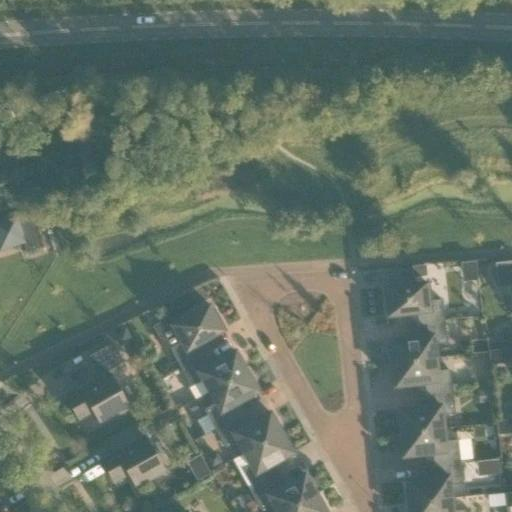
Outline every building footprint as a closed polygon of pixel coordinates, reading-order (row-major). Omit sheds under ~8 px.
[(0,248),(22,242),(26,252),(40,248),(29,212),(5,220),(5,218),(0,219),(0,248)] [(511,285),(511,260),(494,263),(497,287),(511,285)] [(427,275),(425,264),(412,266),(413,277),(427,275)] [(414,325),(444,321),(441,300),(428,301),(426,283),(384,288),(387,316),(413,313),(414,325)] [(223,330),(209,305),(172,326),(168,318),(153,326),(166,351),(170,348),(181,367),(206,353),(200,342),(223,330)] [(392,363),(435,358),(433,344),(446,343),(444,321),(414,325),(416,336),(390,339),(392,363)] [(132,339),(125,327),(113,334),(120,346),(132,339)] [(67,398),(78,418),(93,410),(100,423),(128,407),(110,375),(126,367),(112,343),(86,358),(99,380),(67,398)] [(511,347),(488,351),(490,365),(511,362),(511,347)] [(209,392),(246,371),(235,350),(212,363),(206,353),(181,367),(191,386),(202,380),(209,392)] [(422,395),(452,392),(449,370),(436,372),(435,358),(392,363),(395,386),(421,383),(422,395)] [(215,429),(241,415),(235,404),(258,391),(246,371),(209,392),(216,404),(205,410),(215,429)] [(477,390),(479,403),(492,401),(491,389),(477,390)] [(400,433),(443,428),(441,415),(454,413),(452,392),(422,395),(424,407),(398,410),(400,433)] [(149,419),(156,431),(181,418),(174,405),(149,419)] [(244,453),(281,432),(269,412),(247,425),(241,415),(215,429),(226,448),(237,441),(244,453)] [(511,418),(496,420),(498,435),(511,433),(511,418)] [(430,465),(459,462),(457,440),(444,442),(443,428),(400,433),(403,456),(429,453),(430,465)] [(250,490),(275,476),(270,466),(293,453),(281,432),(244,453),(251,465),(243,470),(253,488),(250,490)] [(145,437),(102,461),(114,481),(128,473),(136,486),(164,470),(145,437)] [(472,438),(459,438),(460,458),(474,457),(472,438)] [(212,468),(223,462),(217,451),(206,457),(212,468)] [(197,481),(210,473),(200,455),(187,462),(197,481)] [(408,503),(450,498),(449,484),(462,483),(459,462),(430,465),(431,477),(405,480),(408,503)] [(276,511),(283,511),(316,494),(304,474),(281,486),(275,476),(250,490),(261,509),(272,503),(276,511)] [(325,511),(316,494),(283,511),(325,511)] [(464,511),(465,510),(452,511),(450,498),(408,503),(408,511),(464,511)]
